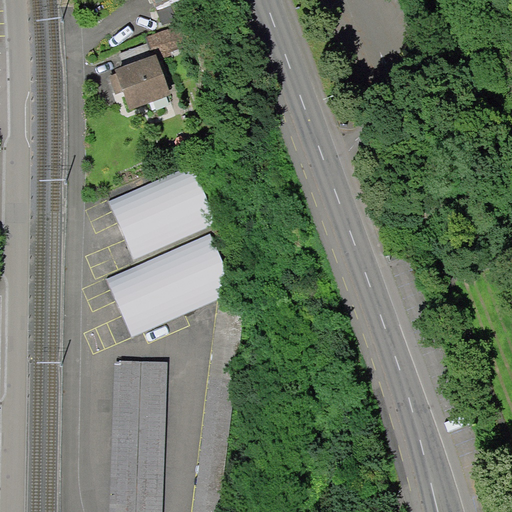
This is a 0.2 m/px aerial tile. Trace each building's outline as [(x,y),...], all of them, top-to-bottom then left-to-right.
[(199,0),(151,0),(160,22),(202,5),(199,0)] [(159,61),(120,76),(134,116),(173,101),(159,61)] [(189,170),(109,206),(135,264),(215,228),(189,170)] [(207,236),(107,283),(135,341),(234,294),(207,236)] [(219,511),(244,312),(217,309),(191,511),(219,511)] [(164,511),(170,369),(116,367),(109,511),(164,511)]
